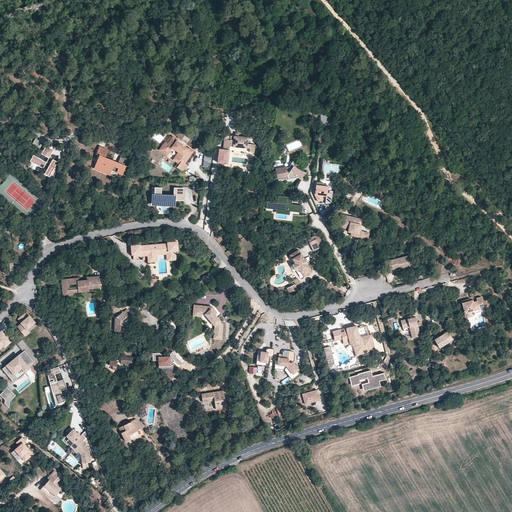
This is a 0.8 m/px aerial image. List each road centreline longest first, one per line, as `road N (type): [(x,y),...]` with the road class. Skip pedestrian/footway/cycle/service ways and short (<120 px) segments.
road 1 (residential): [(50,249),(129,224),(188,225),(263,307),(286,317),(436,282)]
road 2 (primary): [(148,511),(247,451),(511,373)]
road 3 (track): [(323,0),(417,107),(451,181),(511,236)]
road 4 (residential): [(20,294),(59,335),(82,399)]
